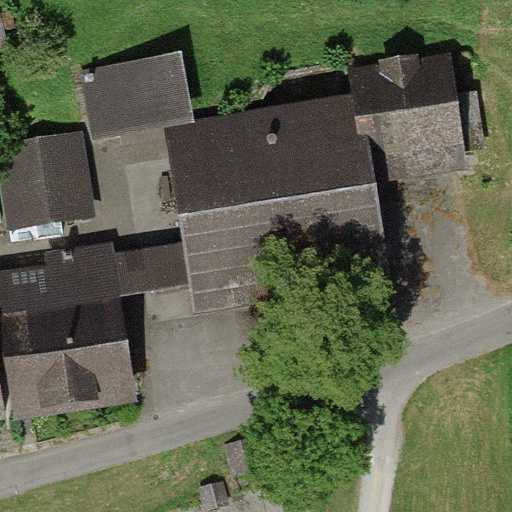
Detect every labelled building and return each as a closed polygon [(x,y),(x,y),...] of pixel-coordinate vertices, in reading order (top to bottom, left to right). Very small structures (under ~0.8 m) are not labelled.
[(0,3),(0,54),(15,54),(13,3),(0,3)] [(180,130),(202,294),(396,269),(381,158),(476,145),(464,59),(358,73),(363,106),(180,130)] [(79,146),(6,158),(20,236),(92,223),(79,146)] [(23,414),(140,407),(130,260),(13,267),(15,317),(23,414)] [(0,418),(23,414),(15,317),(0,320),(0,418)]
